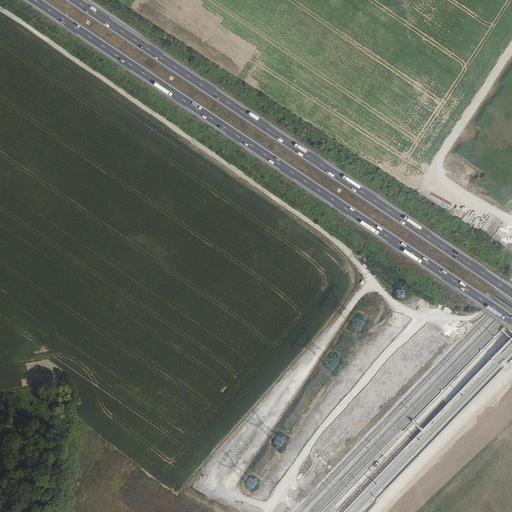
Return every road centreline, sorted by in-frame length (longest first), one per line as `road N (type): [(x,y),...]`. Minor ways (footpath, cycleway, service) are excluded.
road 1 (track): [(0,7),(332,238),(403,312),(467,318),(511,282)]
road 2 (motorway): [(33,0),(511,320)]
road 3 (motorway): [(511,293),(74,0)]
road 4 (track): [(377,511),(511,370)]
